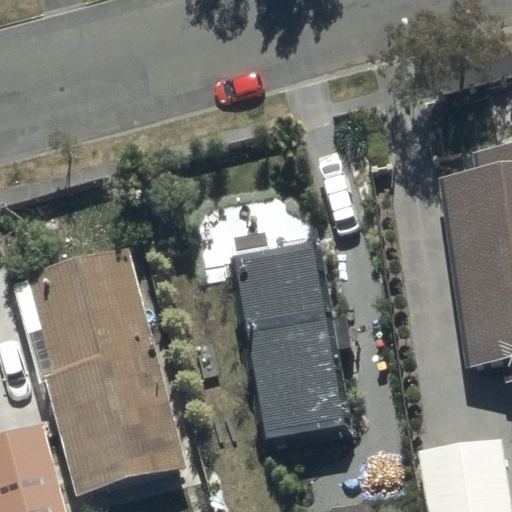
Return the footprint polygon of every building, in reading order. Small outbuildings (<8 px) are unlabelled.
[(477,172),(438,178),(467,370),(504,364),(506,382),(511,381),(511,149),(475,155),(477,172)] [(314,243),(235,258),(269,438),(347,423),(334,353),(355,349),(348,314),(328,318),(314,243)] [(188,464),(130,247),(8,282),(34,381),(49,377),(80,493),(188,464)] [(70,511),(47,422),(0,434),(0,511),(70,511)] [(511,511),(511,502),(501,438),(418,452),(428,511),(511,511)] [(408,511),(407,503),(339,511),(408,511)]
